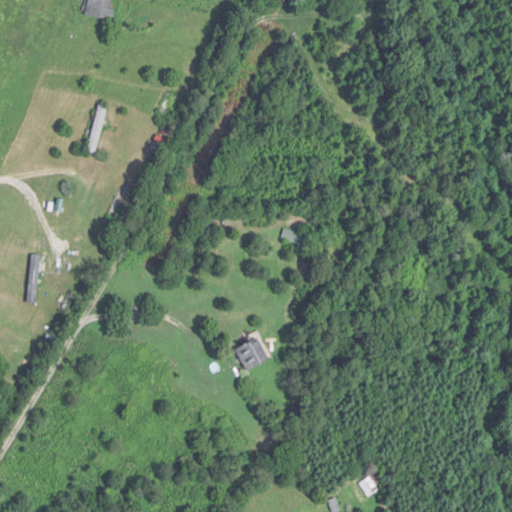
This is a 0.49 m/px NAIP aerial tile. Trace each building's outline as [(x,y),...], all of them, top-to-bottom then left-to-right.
[(89,0),(87,16),(110,20),(113,0),(89,0)] [(87,151),(96,154),(110,108),(101,105),(87,151)] [(282,240),(305,247),(308,236),(286,229),(282,240)] [(42,255),(33,254),(28,303),(37,304),(42,255)] [(238,349),(248,372),(271,362),(261,338),(238,349)] [(381,490),(371,477),(361,484),(370,497),(381,490)]
